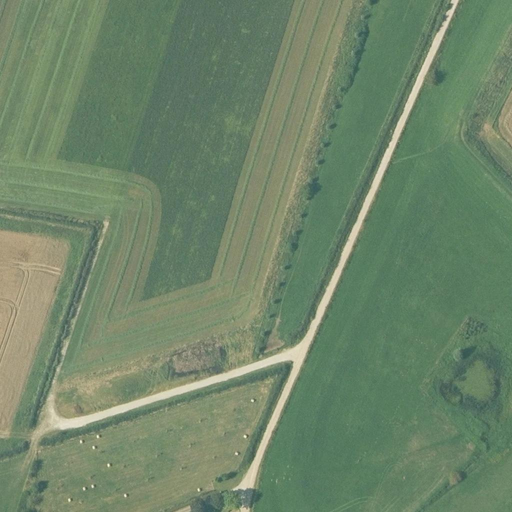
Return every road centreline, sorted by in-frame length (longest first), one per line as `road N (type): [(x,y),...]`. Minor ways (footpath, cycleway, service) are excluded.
road 1 (track): [(249,511),(262,442),(384,165)]
road 2 (track): [(301,351),(145,404),(43,427)]
road 3 (track): [(384,165),(455,0)]
